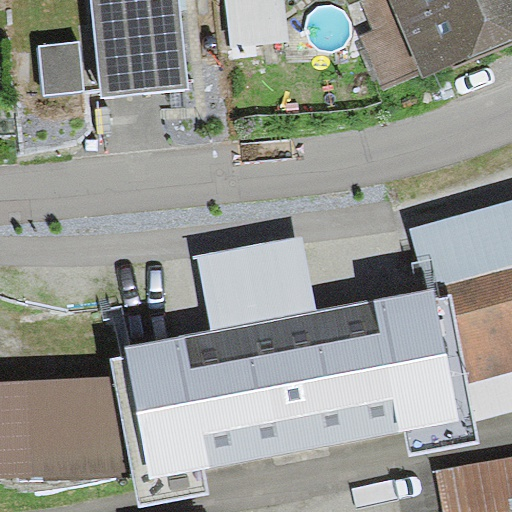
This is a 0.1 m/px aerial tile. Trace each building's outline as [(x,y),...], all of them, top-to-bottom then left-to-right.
[(191,109),(180,0),(89,0),(102,118),(191,109)] [(233,0),(239,53),(297,47),(291,0),(233,0)] [(384,0),(391,17),(360,30),(387,94),(413,84),(423,109),(511,72),(511,2),(511,0),(384,0)] [(47,47),(48,98),(91,98),(90,46),(47,47)] [(432,334),(138,389),(0,399),(0,476),(148,472),(157,487),(450,432),(441,385),(511,367),(511,215),(414,244),(432,334)] [(511,458),(465,472),(476,511),(492,511),(511,506),(511,458)]
